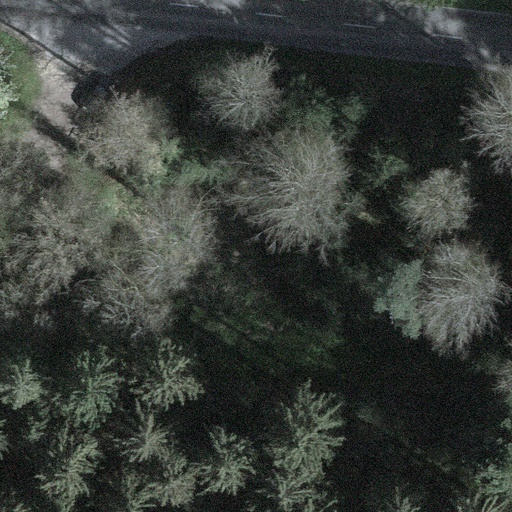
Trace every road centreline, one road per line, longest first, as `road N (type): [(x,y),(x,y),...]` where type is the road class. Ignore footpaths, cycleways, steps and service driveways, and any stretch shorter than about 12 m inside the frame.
road 1 (tertiary): [(140,0),(511,42)]
road 2 (track): [(0,244),(91,0)]
